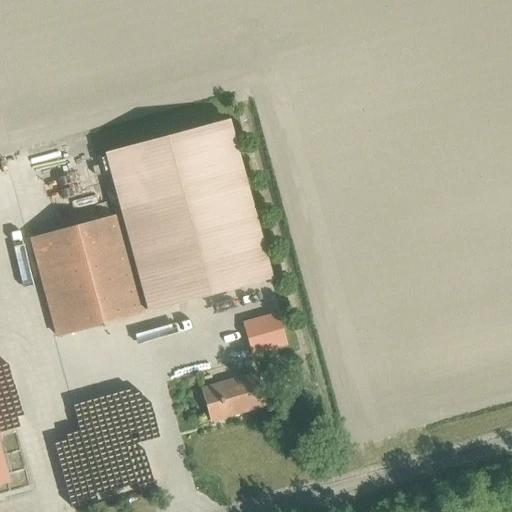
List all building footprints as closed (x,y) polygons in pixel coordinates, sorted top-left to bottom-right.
[(120,216),(119,216),(146,312),(263,281),(221,126),(88,162),(93,179),(108,175),(120,216)] [(34,206),(55,199),(46,175),(27,182),(32,196),(31,197),(34,206)] [(85,184),(62,190),(64,199),(87,193),(85,184)] [(119,216),(63,231),(30,240),(56,337),(146,312),(119,216)] [(237,298),(246,306),(261,293),(252,284),(237,298)] [(269,320),(244,327),(251,352),(276,345),(269,320)] [(210,421),(266,406),(257,374),(201,389),(210,421)] [(0,477),(25,471),(15,432),(0,435),(0,477)] [(96,475),(98,486),(137,481),(132,442),(85,449),(89,476),(96,475)]
